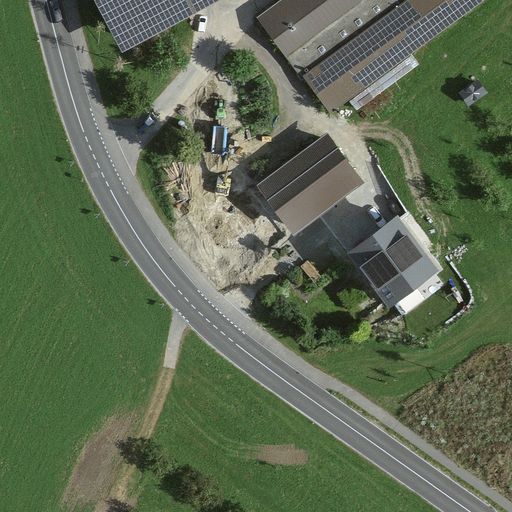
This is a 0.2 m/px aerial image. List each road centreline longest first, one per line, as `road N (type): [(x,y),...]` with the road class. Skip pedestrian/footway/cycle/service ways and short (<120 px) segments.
road 1 (secondary): [(46,0),(82,129),(146,252),(208,322),(469,511)]
road 2 (unknown): [(228,308),(345,214)]
